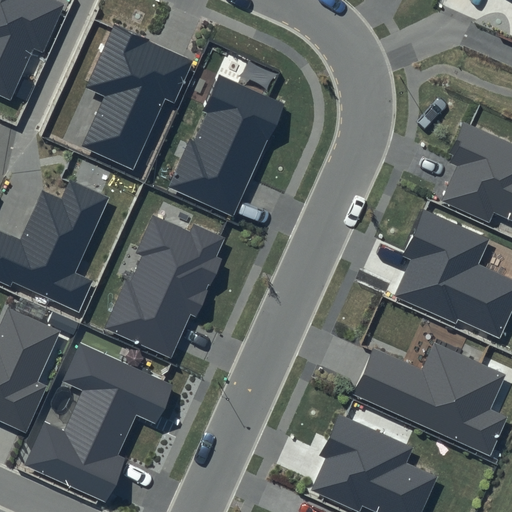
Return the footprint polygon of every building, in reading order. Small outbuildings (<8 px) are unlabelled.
[(0,0),(0,95),(12,101),(34,49),(44,53),(64,5),(53,0),(0,0)] [(193,60),(114,24),(84,87),(105,96),(81,147),(134,170),(166,100),(174,104),(193,60)] [(284,103),(219,75),(169,188),(234,216),(284,103)] [(511,143),(463,122),(446,160),(457,165),(441,201),(489,222),(493,212),(511,220),(511,143)] [(61,199),(41,190),(20,239),(0,231),(0,281),(10,286),(12,283),(79,313),(92,280),(75,273),(109,197),(70,180),(61,199)] [(489,239),(422,209),(401,256),(409,260),(395,295),(498,342),(511,310),(511,279),(477,264),(489,239)] [(225,238),(193,224),(190,231),(153,216),(104,328),(171,358),(190,314),(197,317),(223,261),(216,257),(225,238)] [(0,325),(0,420),(26,433),(47,387),(38,382),(60,332),(7,308),(0,325)] [(505,374),(434,342),(423,369),(374,348),(352,394),(490,456),(507,417),(490,409),(505,374)] [(173,385),(80,343),(62,381),(83,391),(65,431),(44,422),(24,466),(105,502),(125,459),(117,455),(136,415),(155,424),(173,385)] [(410,447),(339,415),(320,455),(326,458),(311,491),(361,511),(363,506),(377,511),(420,511),(438,476),(404,460),(410,447)]
